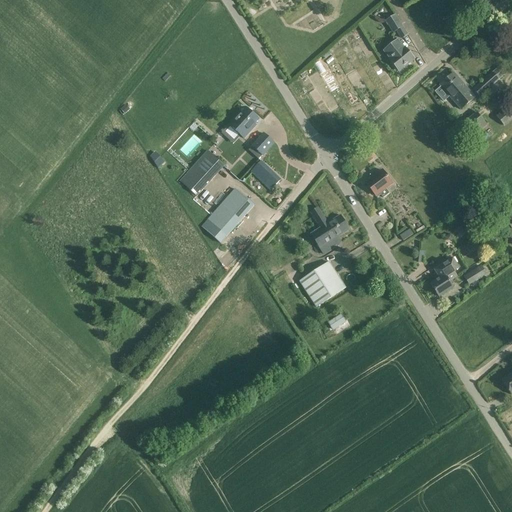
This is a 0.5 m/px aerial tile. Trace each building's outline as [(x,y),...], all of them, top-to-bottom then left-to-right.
[(394,15),(385,20),(392,33),(395,31),(400,39),(406,35),(394,15)] [(384,52),(391,59),(390,60),(399,71),(413,59),(404,48),(404,49),(397,41),(384,52)] [(497,69),(473,90),(479,97),(504,77),(505,75),(499,67),(497,69)] [(436,91),(435,92),(444,102),(449,97),(461,110),(475,98),(454,73),(440,86),(441,87),(436,91)] [(129,110),(125,105),(121,110),(124,114),(129,110)] [(242,114),(231,126),(233,128),(244,139),(251,131),(249,130),(259,119),(253,114),(253,108),(247,108),(241,109),(242,114)] [(504,126),(511,118),(511,114),(507,108),(496,117),(504,126)] [(477,112),(460,127),(469,140),(487,125),(477,112)] [(253,147),(249,151),(259,159),(262,155),(263,156),(274,143),(264,134),(252,146),(253,147)] [(369,148),(362,153),(367,160),(374,155),(369,148)] [(150,156),(158,167),(164,161),(155,151),(150,156)] [(197,197),(225,167),(208,151),(180,181),(197,197)] [(281,179),(262,161),(251,172),(270,191),(281,179)] [(376,196),(392,184),(383,171),(366,183),(376,196)] [(253,208),(234,190),(208,220),(202,226),(221,243),(227,237),(253,208)] [(299,200),(307,209),(314,202),(306,194),(299,200)] [(320,228),(311,234),(320,249),(324,256),(338,246),(335,240),(349,231),(340,216),(328,223),(318,208),(310,213),(320,228)] [(457,277),(453,271),(458,268),(452,259),(434,270),(440,279),(431,285),(439,297),(453,288),(449,282),(457,277)] [(347,288),(330,261),(299,282),(316,308),(347,288)] [(482,267),(465,277),(470,286),(487,274),(482,267)] [(296,269),(285,276),(289,282),(300,275),(296,269)] [(328,322),(333,330),(346,321),(341,313),(328,322)] [(511,372),(502,379),(511,394),(511,372)]
